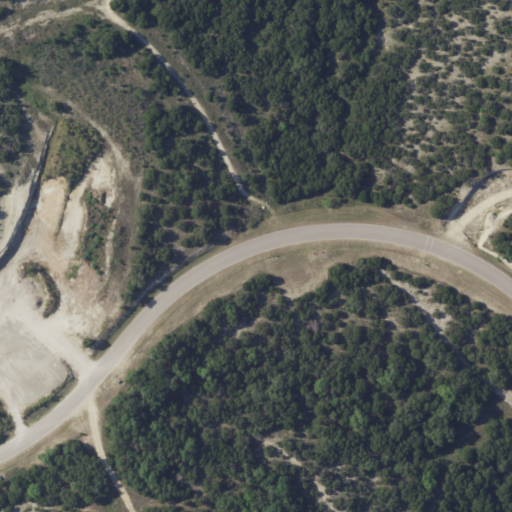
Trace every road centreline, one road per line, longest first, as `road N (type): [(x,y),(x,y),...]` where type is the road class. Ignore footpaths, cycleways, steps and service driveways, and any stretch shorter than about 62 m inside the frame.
road 1 (residential): [(0,454),(87,388),(175,290),(271,242),(334,231),(407,238),(470,261),(511,289)]
road 2 (track): [(87,388),(99,441),(136,511)]
